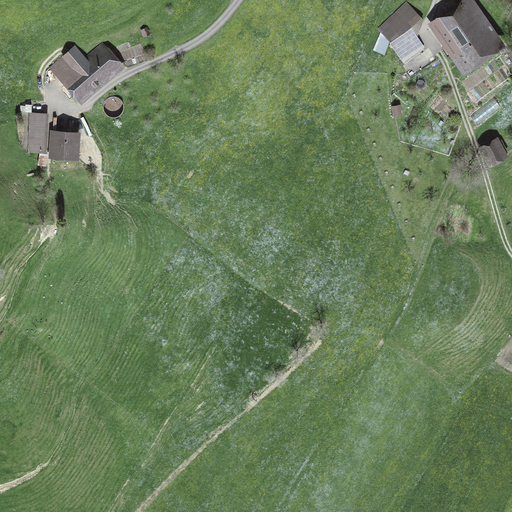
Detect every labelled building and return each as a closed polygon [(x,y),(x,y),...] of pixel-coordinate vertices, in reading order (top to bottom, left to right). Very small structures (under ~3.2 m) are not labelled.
[(466,0),(461,0),(434,21),(466,65),(497,43),(466,0)] [(416,38),(423,21),(406,3),(379,29),(389,40),(397,52),(416,38)] [(404,61),(422,47),(416,38),(397,52),(404,61)] [(73,97),(112,66),(95,44),(82,54),(73,42),(46,63),(73,97)] [(471,113),(476,122),(501,107),(495,98),(471,113)] [(28,116),(27,151),(40,152),(41,117),(28,116)] [(73,158),(73,135),(54,135),(54,158),(73,158)] [(502,155),(495,141),(481,148),(483,151),(486,150),(492,161),(502,155)]
